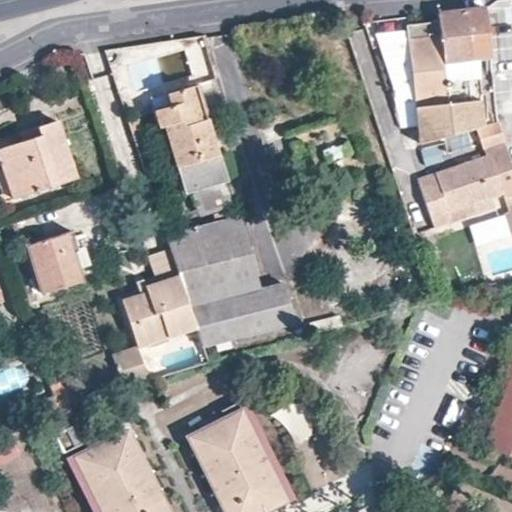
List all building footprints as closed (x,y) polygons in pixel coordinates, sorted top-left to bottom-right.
[(479,79),(479,76),(476,59),(491,57),(485,6),(437,12),(438,21),(440,33),(407,37),(414,105),(417,130),(439,127),(486,123),(487,122),(486,115),(484,96),(480,96),(477,97),(475,79),(479,79)] [(438,21),(406,25),(407,37),(440,33),(438,21)] [(162,126),(171,157),(213,141),(195,84),(164,92),(169,105),(151,109),(156,127),(162,126)] [(130,99),(120,102),(124,114),(134,111),(130,99)] [(136,114),(125,118),(134,147),(146,143),(136,114)] [(511,194),(511,163),(498,119),(487,122),(486,123),(475,126),(483,153),(417,178),(433,227),(474,213),(471,204),(502,194),(503,197),(511,194)] [(39,134),(0,147),(0,167),(10,197),(74,175),(56,121),(37,127),(39,134)] [(217,154),(213,141),(171,157),(183,193),(192,190),(225,181),(224,176),(217,154)] [(300,142),(291,146),(299,171),(308,167),(300,142)] [(217,154),(224,176),(234,173),(227,151),(217,154)] [(225,181),(192,190),(199,215),(233,206),(225,181)] [(511,194),(503,197),(507,209),(503,212),(511,236),(511,194)] [(240,214),(186,227),(226,339),(293,322),(283,281),(258,288),(240,214)] [(186,227),(162,232),(176,273),(194,327),(201,345),(226,339),(186,227)] [(24,245),(39,294),(82,281),(72,250),(76,248),(70,231),(24,245)] [(194,327),(176,273),(144,284),(145,290),(120,299),(137,346),(194,327)] [(511,368),(511,337),(476,418),(489,424),(511,368)] [(119,375),(145,368),(140,347),(114,354),(119,375)] [(511,368),(489,424),(481,445),(485,447),(511,458),(511,368)] [(52,375),(46,377),(51,394),(56,407),(66,404),(59,380),(54,381),(52,375)] [(56,407),(51,394),(26,402),(30,416),(34,414),(56,407)] [(169,511),(127,426),(104,438),(107,445),(88,454),(85,447),(82,441),(64,450),(71,464),(77,461),(102,511),(370,511),(371,509),(365,511),(266,511),(259,498),(273,491),(277,501),(293,493),(287,483),(281,486),(246,414),(252,411),(245,397),(227,406),(231,413),(234,420),(214,430),(210,423),(187,434),(225,511),(169,511)] [(287,483),(252,411),(246,414),(281,486),(287,483)] [(234,420),(231,413),(210,423),(214,430),(234,420)] [(317,420),(294,424),(301,459),(324,455),(317,420)] [(107,445),(104,438),(85,447),(88,454),(107,445)] [(511,458),(485,447),(481,456),(511,468),(511,458)] [(102,511),(77,461),(71,464),(94,511),(102,511)] [(277,501),(273,491),(259,498),(266,511),(294,497),(293,493),(277,501)]
